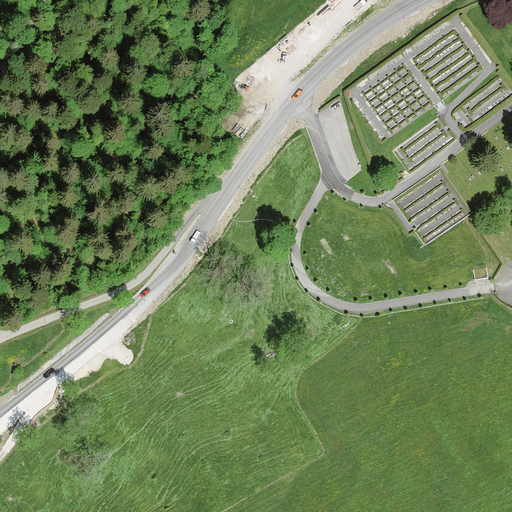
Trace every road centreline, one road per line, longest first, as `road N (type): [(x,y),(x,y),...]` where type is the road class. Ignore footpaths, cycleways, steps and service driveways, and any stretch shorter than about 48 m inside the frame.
road 1 (secondary): [(416,0),(366,31),(299,91),(164,266)]
road 2 (secondary): [(164,266),(112,325),(31,393)]
road 3 (unclassified): [(164,266),(0,334)]
